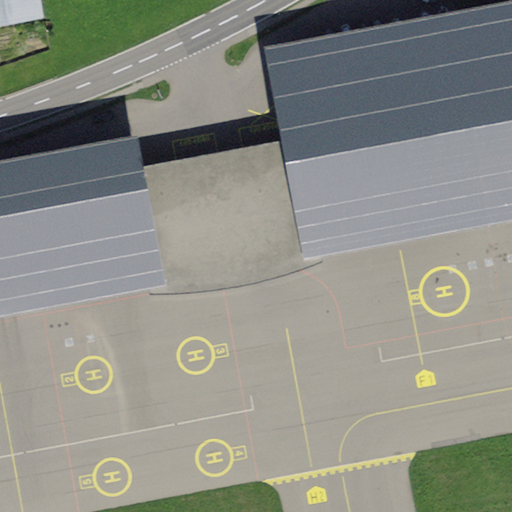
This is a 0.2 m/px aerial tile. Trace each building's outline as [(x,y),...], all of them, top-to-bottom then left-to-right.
[(0,0),(0,14),(40,8),(39,0),(0,0)] [(511,16),(452,28),(486,211),(511,206),(511,16)] [(452,28),(272,62),(288,145),(303,247),(486,211),(452,28)] [(288,145),(140,172),(158,269),(303,247),(288,145)] [(136,151),(0,176),(0,300),(158,269),(140,172),(136,151)]
